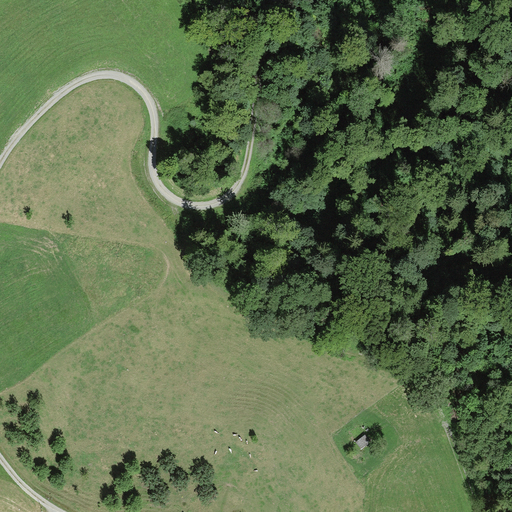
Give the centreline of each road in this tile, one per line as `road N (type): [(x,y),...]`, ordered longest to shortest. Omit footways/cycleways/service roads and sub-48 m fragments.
road 1 (track): [(0,164),(15,138),(76,82),(121,76),(149,99),(162,187),(197,205),(227,196),(246,163),(258,83),(256,30),(243,0)]
road 2 (track): [(474,511),(431,398),(371,352),(225,295),(189,253),(162,187)]
